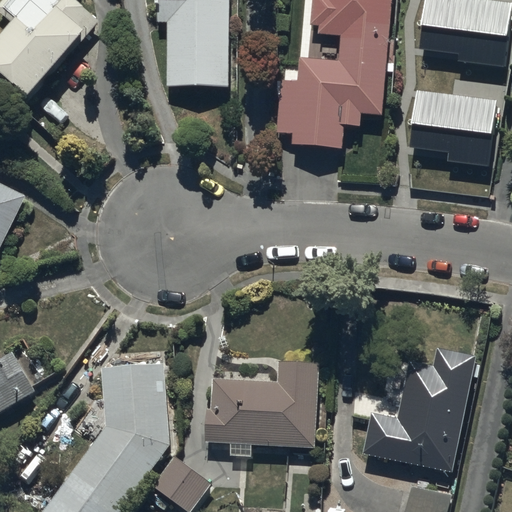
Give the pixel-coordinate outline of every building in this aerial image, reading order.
[(0,86),(31,115),(105,32),(69,0),(7,0),(0,8),(0,14),(14,28),(0,43),(0,86)] [(160,0),(161,31),(171,31),(171,93),(234,93),(234,0),(160,0)] [(387,124),(397,0),(327,0),(327,1),(318,0),(315,33),(323,34),(322,41),(345,43),(343,70),(302,67),(300,87),(287,86),(282,141),(299,143),(298,155),(347,159),(349,133),(365,135),(366,122),(387,124)] [(441,45),(415,42),(410,74),(445,79),(437,137),(498,146),(511,51),(511,21),(475,16),(472,35),(443,31),(441,45)] [(0,269),(34,205),(0,187),(0,269)] [(0,424),(40,402),(13,353),(0,360),(0,424)] [(458,479),(478,361),(441,355),(437,378),(410,374),(401,427),(375,422),(368,464),(458,479)] [(134,511),(175,453),(169,369),(101,379),(108,433),(54,511),(134,511)] [(324,371),(280,369),(279,387),(217,385),(215,417),(211,417),(210,449),(234,450),(234,462),(255,463),(256,454),(320,457),(324,371)] [(181,461),(156,493),(181,511),(200,511),(217,489),(181,461)] [(451,511),(454,502),(414,493),(409,511),(451,511)]
